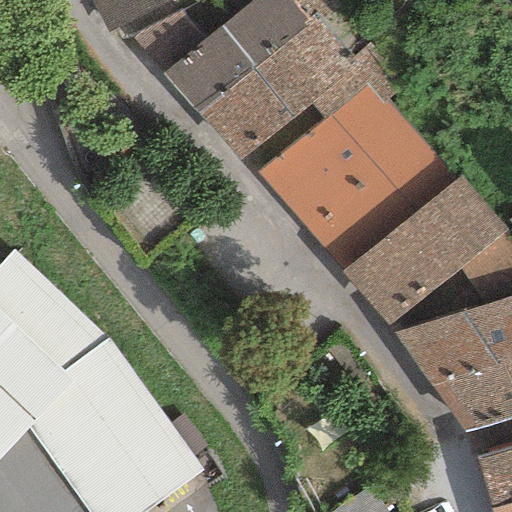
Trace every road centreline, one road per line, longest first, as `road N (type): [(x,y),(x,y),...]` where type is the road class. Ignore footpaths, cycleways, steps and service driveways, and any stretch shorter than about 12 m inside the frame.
road 1 (residential): [(464,511),(451,475),(64,0)]
road 2 (residential): [(23,149),(257,435),(292,511)]
road 3 (residential): [(0,23),(22,76),(23,149)]
